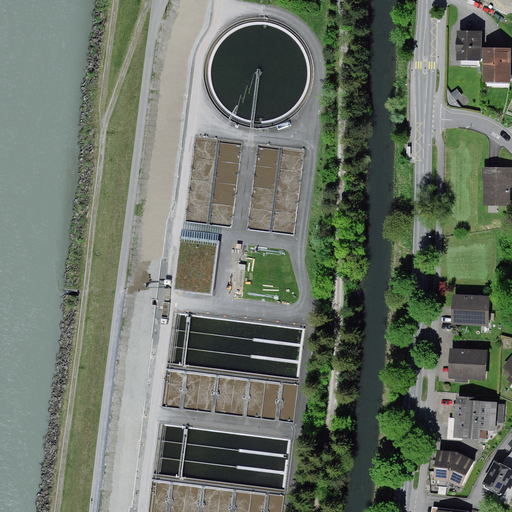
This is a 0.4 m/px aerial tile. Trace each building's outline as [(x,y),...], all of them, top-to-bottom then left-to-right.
[(483,31),(458,31),(457,61),(461,61),(461,67),(478,67),(478,61),(482,61),(483,31)] [(511,48),(484,48),(483,82),(486,82),(486,84),(509,84),(509,83),(511,83),(511,48)] [(462,97),(457,90),(451,94),(456,101),(462,97)] [(511,190),(511,167),(482,167),(482,180),(484,180),(484,206),(511,206),(511,190)] [(227,238),(186,233),(180,288),(220,293),(227,238)] [(489,326),(491,296),(453,295),(452,324),(489,326)] [(486,380),(488,350),(451,348),(449,379),(455,379),(455,383),(469,383),(469,379),(486,380)] [(511,356),(503,368),(511,375),(508,379),(511,382),(511,356)] [(477,398),(457,397),(456,418),(449,418),(447,441),(463,442),(463,439),(481,440),(481,431),(496,432),(497,423),(504,423),(505,405),(498,404),(498,403),(477,401),(477,398)] [(435,480),(449,481),(457,452),(438,450),(435,480)] [(475,461),(457,452),(449,481),(462,487),(475,461)] [(502,464),(495,460),(483,484),(505,495),(508,488),(511,490),(511,488),(511,459),(508,457),(502,464)]
